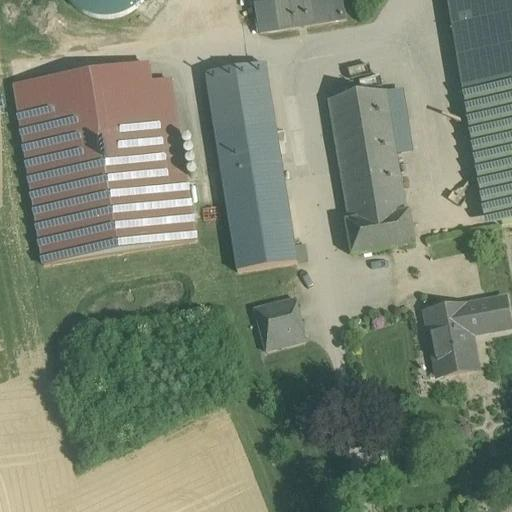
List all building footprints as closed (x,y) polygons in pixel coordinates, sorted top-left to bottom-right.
[(62,0),(62,11),(142,15),(143,0),(62,0)] [(341,0),(253,0),(259,36),(345,22),(341,0)] [(511,0),(447,0),(464,97),(479,94),(511,88),(511,0)] [(15,88),(44,268),(196,244),(170,82),(150,86),(147,67),(15,88)] [(265,67),(206,77),(238,275),(298,266),(265,67)] [(511,88),(479,94),(501,227),(511,225),(511,88)] [(347,209),(404,200),(396,155),(411,153),(401,91),(329,103),(347,209)] [(486,229),(501,227),(479,94),(464,97),(486,229)] [(404,200),(347,209),(350,225),(347,226),(352,257),(414,247),(409,216),(406,216),(404,200)] [(295,303),(255,313),(265,356),(306,345),(295,303)] [(505,303),(428,317),(439,381),(476,374),(470,338),(492,334),(491,327),(509,324),(505,303)]
